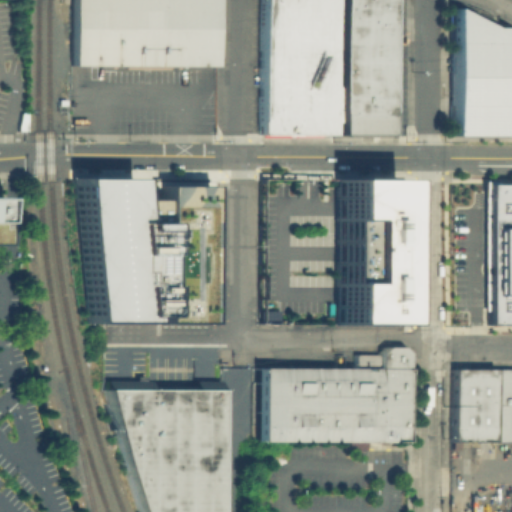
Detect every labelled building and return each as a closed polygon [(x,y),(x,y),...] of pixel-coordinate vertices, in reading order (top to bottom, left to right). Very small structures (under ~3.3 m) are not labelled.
[(72,0),(71,61),(215,63),(216,0),(72,0)] [(330,0),(330,87),(338,86),(338,0),(389,0),(389,134),(339,135),(338,122),(330,123),(330,134),(255,135),(255,0),(330,0)] [(447,7),(448,135),(511,135),(511,36),(499,27),(485,27),(447,7)] [(213,181),(211,323),(89,320),(73,181),(213,181)] [(336,181),(397,182),(395,328),(334,327),(336,181)] [(511,324),(483,324),(485,186),(511,186),(511,324)] [(255,367),(255,440),(403,440),(403,352),(398,345),(382,345),(374,352),(374,367),(255,367)] [(448,371),(447,438),(509,439),(511,370),(448,371)] [(148,389),(103,388),(102,379),(146,379),(148,389)] [(219,389),(192,389),(193,379),(218,380),(219,389)] [(102,388),(142,511),(219,511),(219,390),(102,388)]
